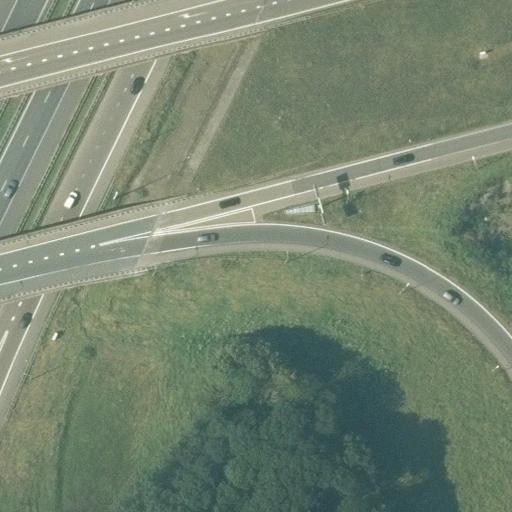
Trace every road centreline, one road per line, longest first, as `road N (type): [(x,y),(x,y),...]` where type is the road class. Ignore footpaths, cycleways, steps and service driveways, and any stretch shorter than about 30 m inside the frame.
road 1 (motorway): [(91,249),(269,233),(363,246),(416,267),(511,346)]
road 2 (motorway): [(91,249),(511,131)]
road 3 (motorway): [(0,331),(162,0)]
road 4 (motorway): [(326,0),(0,82)]
road 5 (motorway): [(0,200),(95,0)]
